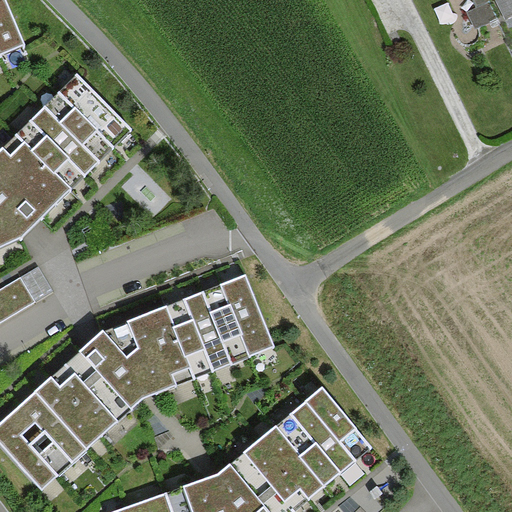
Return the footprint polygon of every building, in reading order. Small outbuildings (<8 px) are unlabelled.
[(0,0),(0,55),(23,46),(4,0),(0,0)] [(477,25),(498,19),(492,0),(490,0),(471,6),(477,25)] [(511,15),(511,0),(498,0),(506,18),(511,15)] [(132,130),(76,76),(0,153),(0,250),(24,239),(32,230),(83,179),(102,160),(116,145),(132,130)] [(275,347),(247,276),(241,278),(217,288),(182,301),(103,332),(95,340),(48,382),(24,405),(5,421),(0,426),(0,442),(44,489),(140,401),(148,398),(275,347)] [(21,279),(0,291),(0,322),(34,302),(21,279)] [(295,511),(371,449),(319,389),(215,475),(214,477),(113,511),(295,511)]
